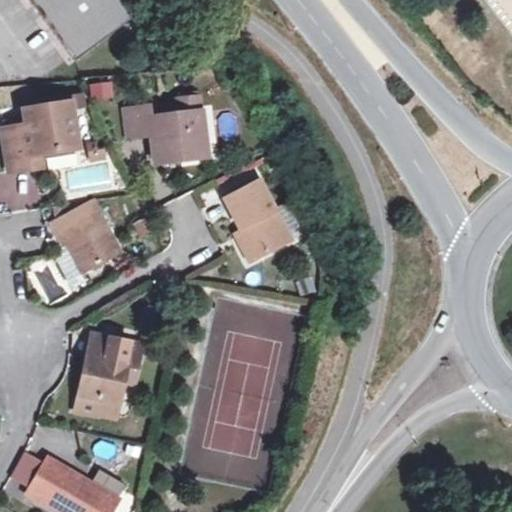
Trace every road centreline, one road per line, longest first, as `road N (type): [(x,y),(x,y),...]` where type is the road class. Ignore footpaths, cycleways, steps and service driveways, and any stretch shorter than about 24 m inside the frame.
road 1 (secondary): [(318,23),(437,206),(458,277)]
road 2 (tertiary): [(456,307),(331,511)]
road 3 (secondary): [(511,163),(427,92),(349,0)]
road 4 (tertiary): [(331,511),(414,422),(480,395),(507,402)]
